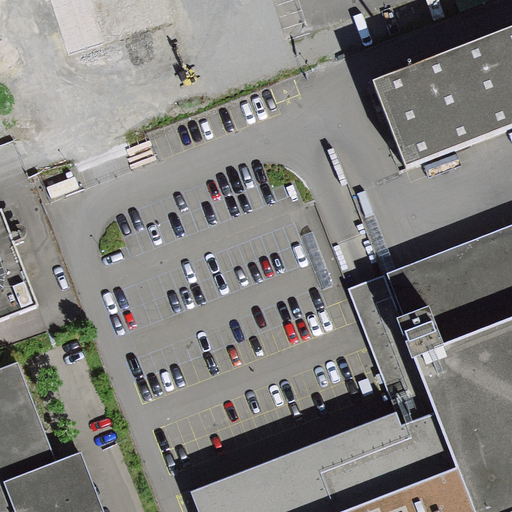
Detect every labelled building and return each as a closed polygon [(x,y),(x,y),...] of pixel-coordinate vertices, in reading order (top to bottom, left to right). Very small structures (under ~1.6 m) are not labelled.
[(53,0),(72,63),(84,63),(159,41),(150,41),(203,26),(203,18),(219,18),(265,4),(263,0),(53,0)] [(250,11),(261,50),(286,42),(275,4),(250,11)] [(181,484),(192,511),(511,511),(511,17),(373,73),(410,167),(511,126),(511,221),(352,286),(397,398),(181,484)] [(2,210),(0,210),(0,320),(39,305),(2,210)] [(18,363),(0,369),(0,511),(104,511),(80,449),(55,459),(18,363)]
